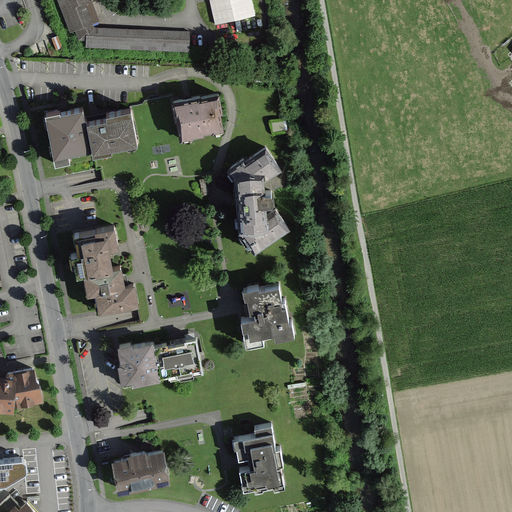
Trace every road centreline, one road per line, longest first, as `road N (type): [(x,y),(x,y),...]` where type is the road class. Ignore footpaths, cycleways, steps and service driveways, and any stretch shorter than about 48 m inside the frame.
road 1 (track): [(410,511),(323,0)]
road 2 (residential): [(89,509),(0,71)]
